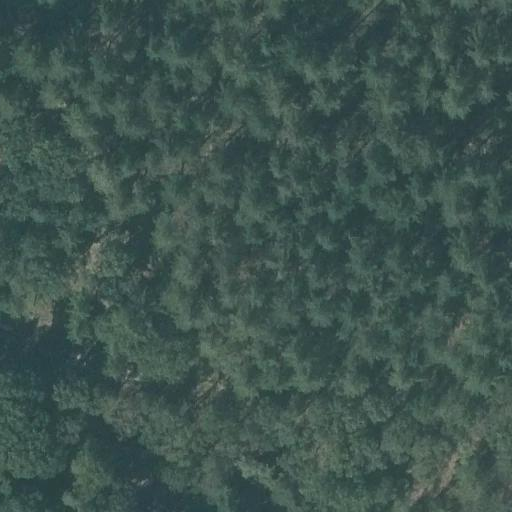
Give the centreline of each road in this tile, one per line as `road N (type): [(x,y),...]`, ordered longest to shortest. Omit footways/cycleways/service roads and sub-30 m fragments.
road 1 (track): [(0,6),(164,270),(251,393)]
road 2 (track): [(511,388),(251,393)]
